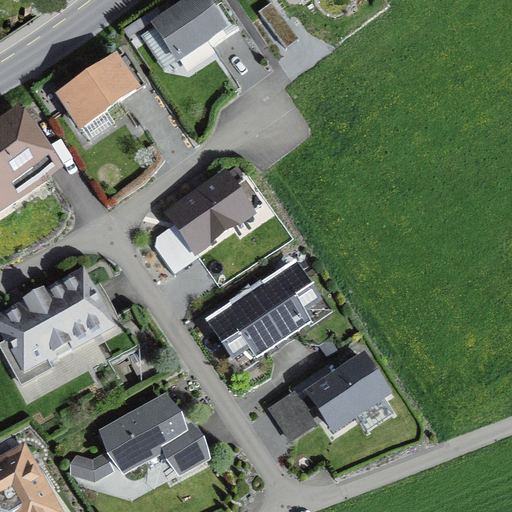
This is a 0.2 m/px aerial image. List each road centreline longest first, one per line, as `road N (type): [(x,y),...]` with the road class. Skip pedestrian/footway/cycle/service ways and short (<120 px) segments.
road 1 (residential): [(296,511),(511,430)]
road 2 (primary): [(112,0),(0,75)]
